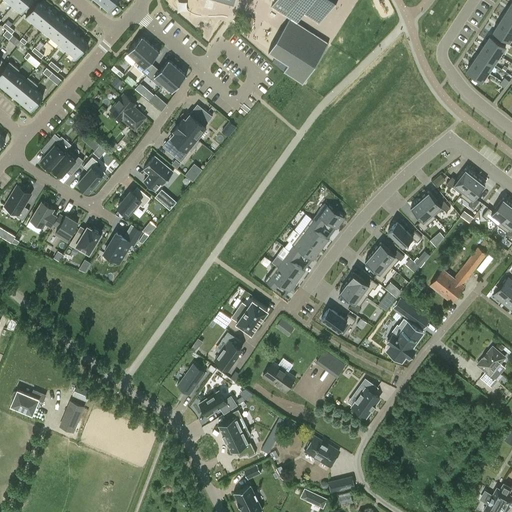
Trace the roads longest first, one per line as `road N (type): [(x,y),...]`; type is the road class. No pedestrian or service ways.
road 1 (residential): [(222,511),(175,421),(112,380),(0,283)]
road 2 (residential): [(511,186),(449,138),(365,215),(290,311)]
road 3 (residential): [(398,511),(362,481),(359,452),(419,357),(476,291)]
road 4 (residential): [(474,0),(441,55),(460,84),(511,129)]
road 5 (residential): [(92,205),(183,89)]
road 6 (residential): [(118,31),(24,138)]
